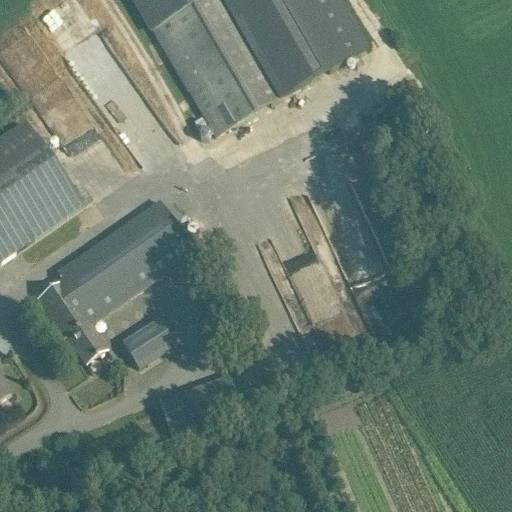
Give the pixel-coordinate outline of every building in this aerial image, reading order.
[(129,0),(149,35),(152,33),(215,142),(305,90),(369,53),(339,0),(129,0)] [(309,154),(345,146),(340,124),(304,133),(309,154)] [(0,143),(0,269),(83,212),(24,126),(0,143)] [(196,258),(182,238),(160,205),(57,275),(63,284),(37,302),(64,341),(66,340),(86,369),(108,354),(91,330),(196,258)] [(401,287),(364,299),(376,334),(412,321),(401,287)] [(152,321),(116,350),(138,376),(174,347),(152,321)] [(0,405),(11,398),(0,381),(0,405)] [(469,388),(418,407),(428,432),(479,413),(469,388)] [(151,406),(164,441),(207,425),(194,390),(151,406)]
